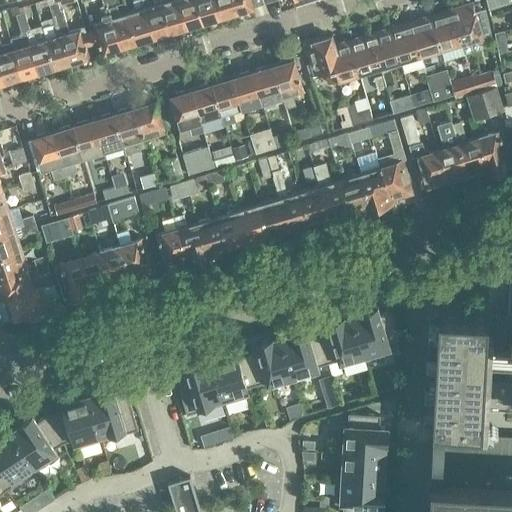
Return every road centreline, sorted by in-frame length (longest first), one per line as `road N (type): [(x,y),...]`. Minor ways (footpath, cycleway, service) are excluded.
road 1 (residential): [(0,367),(511,216)]
road 2 (residential): [(0,106),(356,3)]
